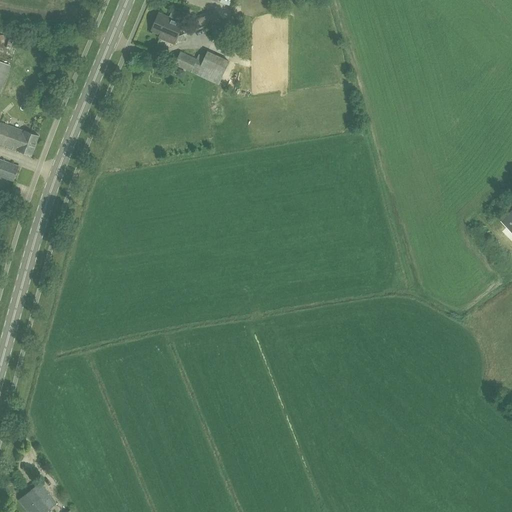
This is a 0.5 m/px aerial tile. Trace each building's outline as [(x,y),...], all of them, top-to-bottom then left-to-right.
[(209,12),(189,20),(192,29),(213,20),(209,12)] [(179,36),(172,34),(167,31),(169,27),(166,26),(166,25),(164,24),(167,17),(159,14),(152,30),(162,35),(161,38),(175,44),(179,36)] [(177,22),(167,17),(164,24),(166,25),(166,26),(169,27),(167,31),(172,34),(179,36),(184,24),(177,22)] [(205,57),(199,54),(197,59),(181,51),(178,57),(174,64),(191,71),(191,72),(219,85),(230,61),(208,51),(205,57)] [(0,93),(11,66),(0,61),(0,93)] [(32,156),(39,136),(25,131),(1,122),(0,125),(0,143),(13,148),(13,149),(18,150),(32,156)] [(0,176),(14,181),(19,166),(0,159),(0,176)] [(511,241),(511,210),(501,221),(506,227),(502,231),(511,241)] [(28,511),(44,511),(57,503),(41,482),(19,500),(28,511)]
